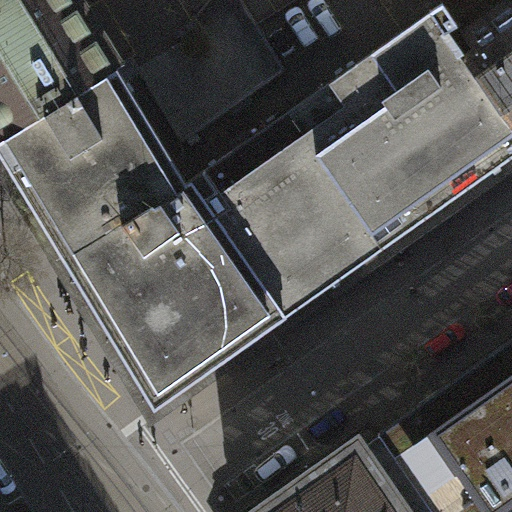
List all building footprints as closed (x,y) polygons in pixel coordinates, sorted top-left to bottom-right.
[(0,0),(0,137),(119,67),(79,0),(0,0)] [(511,107),(511,0),(501,0),(458,31),(511,107)] [(440,5),(290,110),(384,244),(511,155),(511,107),(458,31),(440,5)] [(0,137),(0,153),(60,255),(187,180),(119,67),(0,137)] [(384,244),(290,110),(187,180),(60,255),(154,398),(384,244)] [(511,337),(396,418),(380,429),(438,511),(495,511),(511,501),(511,337)] [(262,511),(438,511),(380,429),(262,511)]
